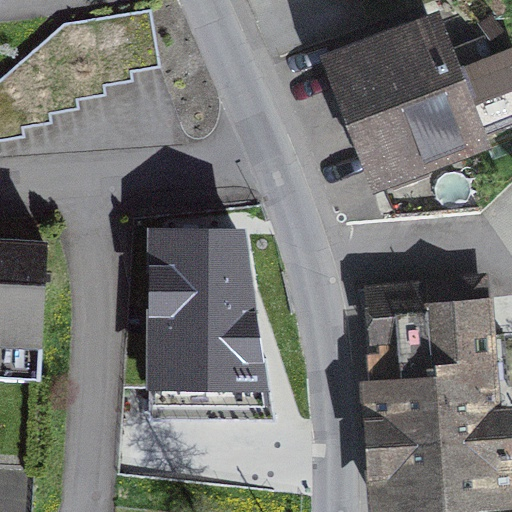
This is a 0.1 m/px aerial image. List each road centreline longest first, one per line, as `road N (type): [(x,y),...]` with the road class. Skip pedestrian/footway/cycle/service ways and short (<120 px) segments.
road 1 (residential): [(201,0),(277,170),(320,292),(343,423),(336,511)]
road 2 (unknown): [(320,292),(427,244),(511,247)]
